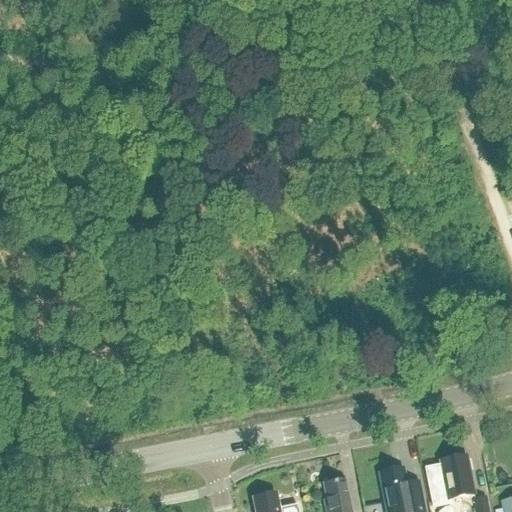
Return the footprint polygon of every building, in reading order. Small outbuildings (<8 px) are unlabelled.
[(442,465),(448,504),(473,500),(467,460),(442,465)] [(379,477),(385,511),(424,511),(424,510),(415,511),(410,511),(403,473),(379,477)] [(325,511),(348,511),(343,483),(324,487),(328,506),(324,506),(325,511)] [(276,497),(254,501),(256,511),(298,511),(297,508),(279,511),(276,497)] [(475,511),(487,511),(485,500),(474,502),(473,502),(475,510),(475,511)] [(511,511),(511,500),(500,503),(501,511),(511,511)]
